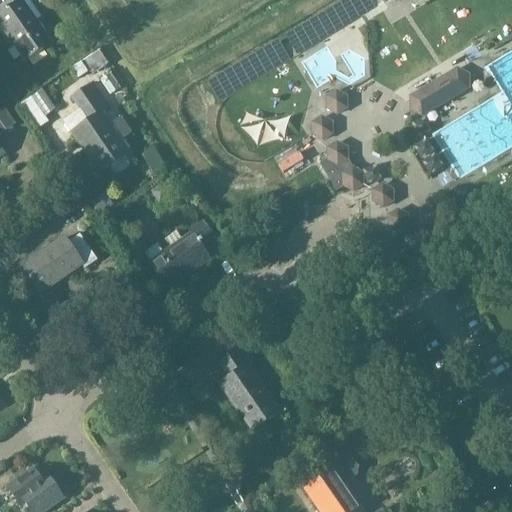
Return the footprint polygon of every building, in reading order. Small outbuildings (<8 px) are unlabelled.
[(24,62),(49,45),(21,4),(25,1),(24,0),(0,0),(0,12),(2,15),(0,16),(0,34),(2,36),(5,34),(24,62)] [(81,63),(71,69),(78,80),(88,73),(81,63)] [(422,117),(468,89),(468,77),(457,71),(411,98),(411,111),(422,117)] [(71,99),(80,113),(87,124),(70,136),(98,176),(128,155),(119,142),(131,133),(121,118),(109,127),(101,116),(109,110),(91,84),(71,99)] [(336,93),(327,99),(328,110),(337,115),(346,110),(345,99),(336,93)] [(321,119),(312,125),(313,136),(322,142),(331,135),(331,125),(321,119)] [(328,161),(321,166),(337,191),(344,187),(353,192),(362,186),(362,176),(352,170),(344,175),(337,167),(346,161),(346,150),(337,145),(328,150),(328,161)] [(392,192),(382,187),(373,192),(374,202),(383,208),(392,203),(392,192)] [(105,195),(91,204),(99,216),(113,207),(105,195)] [(407,218),(397,212),(388,218),(388,228),(398,234),(407,228),(407,218)] [(437,217),(427,212),(418,217),(419,228),(428,233),(437,228),(437,217)] [(203,252),(215,243),(201,223),(188,232),(190,236),(148,265),(166,290),(208,261),(203,252)] [(81,266),(84,270),(96,261),(79,236),(68,243),(65,239),(34,260),(32,258),(17,268),(38,297),(38,296),(37,294),(48,285),(50,288),(81,266)] [(251,433),(279,414),(247,367),(252,364),(241,348),(218,364),(228,379),(221,383),(243,414),(240,416),(251,433)] [(378,511),(361,511),(344,486),(358,476),(357,472),(346,456),(339,455),(327,463),(326,470),(329,474),(303,492),(316,511),(379,511),(378,511)] [(31,468),(5,487),(15,500),(19,497),(29,511),(45,511),(63,500),(56,489),(59,487),(59,484),(55,478),(51,477),(49,479),(47,476),(40,481),(31,468)]
